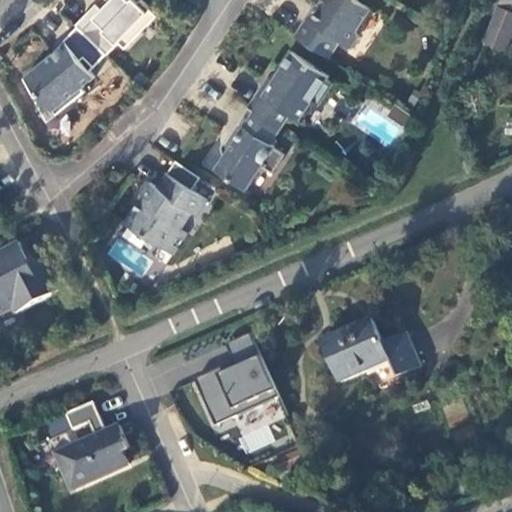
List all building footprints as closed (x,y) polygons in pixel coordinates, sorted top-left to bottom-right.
[(77,24),(79,26),(107,54),(109,55),(120,43),(126,49),(158,15),(141,0),(140,0),(138,2),(135,0),(107,0),(110,3),(102,10),(97,5),(77,24)] [(370,8),(357,0),(321,0),(319,4),(317,3),(296,36),(328,58),(340,40),(351,47),(359,35),(357,28),(370,8)] [(511,0),(501,0),(499,6),(511,10),(511,0)] [(511,10),(499,6),(487,40),(506,50),(511,35),(511,10)] [(107,54),(79,26),(64,41),(66,44),(46,61),(24,79),(35,98),(40,95),(56,116),(85,92),(83,88),(95,77),(90,71),(107,54)] [(64,41),(46,61),(66,44),(64,41)] [(268,77),(249,106),(281,128),(291,114),(300,120),(313,101),(318,106),(333,82),(327,79),(329,76),(289,49),(278,67),(280,69),(273,80),(268,77)] [(40,95),(35,98),(48,122),(56,116),(40,95)] [(281,128),(249,106),(230,134),(232,144),(222,146),(224,156),(216,168),(247,189),(263,165),(274,172),(286,153),(271,143),(281,128)] [(232,144),(230,134),(222,146),(232,144)] [(150,182),(140,198),(142,199),(127,222),(174,254),(187,233),(179,227),(191,210),(198,215),(208,199),(193,189),(201,177),(177,161),(159,187),(150,182)] [(63,291),(49,267),(33,269),(19,245),(0,255),(0,318),(15,310),(18,315),(63,291)] [(409,331),(385,343),(373,316),(325,337),(343,378),(371,364),(380,386),(401,378),(400,371),(423,361),(409,331)] [(197,380),(218,426),(282,398),(253,334),(229,345),(237,362),(234,363),(237,369),(227,373),(224,368),(197,380)] [(65,473),(73,491),(103,478),(109,475),(131,465),(125,452),(132,449),(122,427),(108,433),(95,403),(45,425),(52,441),(91,424),(97,437),(67,451),(64,457),(68,466),(65,473)]
